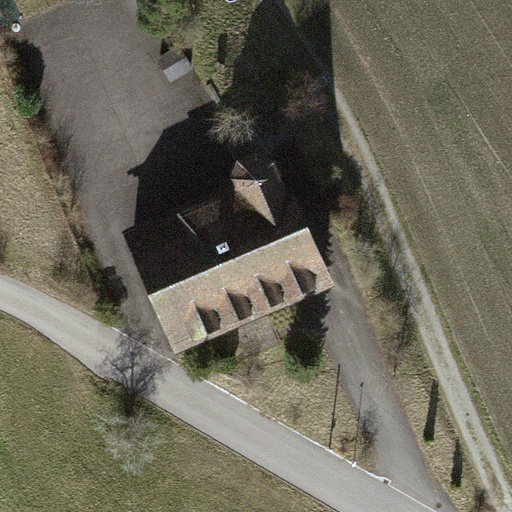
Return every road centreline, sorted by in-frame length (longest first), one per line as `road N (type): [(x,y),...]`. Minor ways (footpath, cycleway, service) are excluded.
road 1 (track): [(510,511),(384,194),(329,86),(269,0)]
road 2 (residential): [(389,511),(0,294)]
